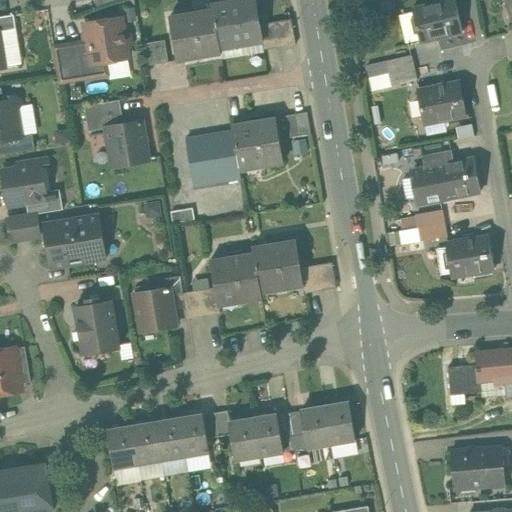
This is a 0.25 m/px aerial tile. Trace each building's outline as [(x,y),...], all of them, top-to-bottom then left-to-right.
[(233,0),(214,3),(213,3),(212,3),(213,9),(219,43),(220,43),(243,39),(244,45),(245,45),(262,42),(263,42),(260,24),(256,0),(233,0)] [(453,0),(444,0),(411,8),(419,40),(460,30),(453,0)] [(213,9),(171,16),(170,16),(177,60),(221,53),(220,43),(219,43),(213,9)] [(14,14),(0,16),(0,30),(16,28),(14,14)] [(89,41),(55,46),(61,82),(108,74),(106,61),(128,57),(126,48),(130,43),(129,37),(124,33),(121,18),(86,24),(89,41)] [(291,18),(260,24),(263,42),(262,42),(264,49),(296,44),(291,18)] [(243,39),(220,43),(221,53),(222,58),(224,58),(224,57),(246,53),(245,45),(244,45),(243,39)] [(165,40),(143,44),(146,66),(168,62),(165,40)] [(412,55),(385,61),(388,73),(415,67),(412,55)] [(415,67),(388,73),(391,86),(418,79),(415,67)] [(458,81),(416,89),(422,122),(464,114),(458,81)] [(13,96),(7,97),(4,101),(0,101),(0,139),(21,136),(21,135),(15,106),(20,106),(19,99),(13,96)] [(120,100),(84,105),(89,131),(106,128),(106,126),(124,123),(120,100)] [(307,112),(284,115),(288,138),(311,134),(307,112)] [(275,118),(234,124),(233,124),(234,128),(239,164),(264,160),(265,165),(284,162),(276,117),(275,117),(275,118)] [(124,123),(106,126),(106,128),(112,164),(121,163),(126,166),(132,165),(135,160),(149,158),(142,120),(124,123)] [(239,164),(234,128),(185,136),(194,188),(242,180),(239,164)] [(21,136),(0,139),(0,154),(35,148),(33,133),(21,135),(21,136)] [(290,140),(294,153),(307,149),(303,135),(290,140)] [(475,158),(447,164),(445,153),(428,156),(430,167),(413,170),(419,203),(481,191),(475,158)] [(27,162),(20,163),(17,168),(2,170),(8,205),(27,202),(48,199),(47,191),(42,163),(31,165),(27,162)] [(48,199),(27,202),(29,214),(36,213),(63,209),(60,189),(47,191),(48,199)] [(164,197),(147,200),(150,214),(167,211),(164,197)] [(445,223),(443,210),(417,214),(419,227),(445,223)] [(29,214),(8,218),(12,241),(40,237),(36,213),(29,214)] [(99,215),(44,224),(51,267),(106,258),(99,215)] [(486,236),(444,242),(449,275),(491,269),(486,236)] [(295,240),(254,247),(254,246),(253,246),(254,253),(260,287),(284,283),(285,288),(303,285),(304,285),(301,267),(296,240),(295,240)] [(254,253),(211,260),(216,287),(219,305),(220,305),(219,299),(243,296),(243,301),(262,298),(260,287),(254,253)] [(332,262),(301,267),(304,285),(303,285),(304,293),(337,288),(332,262)] [(180,275),(161,278),(162,288),(170,287),(174,309),(186,307),(184,293),(183,293),(180,275)] [(162,288),(151,290),(146,287),(140,288),(137,292),(135,293),(142,332),(177,326),(174,309),(170,287),(162,288)] [(186,307),(188,318),(220,313),(219,305),(216,287),(184,293),(186,307)] [(100,297),(87,299),(88,304),(76,306),(79,322),(77,323),(74,327),(75,335),(80,339),(82,338),(84,353),(120,347),(112,300),(101,302),(100,297)] [(25,346),(14,348),(20,383),(31,381),(25,346)] [(14,348),(0,350),(0,392),(21,390),(20,383),(14,348)] [(478,364),(448,367),(451,395),(482,392),(481,382),(495,381),(495,385),(511,383),(511,348),(477,352),(478,364)] [(350,401),(325,406),(332,443),(356,439),(350,401)] [(325,406),(301,410),(307,447),(332,443),(325,406)] [(228,410),(216,412),(219,436),(231,434),(229,422),(230,422),(228,410)] [(301,410),(290,412),(296,449),(307,447),(301,410)] [(216,412),(204,414),(208,438),(219,436),(216,412)] [(290,412),(278,414),(284,451),(296,449),(290,412)] [(204,414),(180,418),(186,455),(210,451),(208,438),(204,414)] [(278,414),(253,418),(260,455),(284,451),(278,414)] [(180,418),(156,422),(162,459),(186,455),(180,418)] [(230,422),(229,422),(231,434),(235,459),(260,455),(253,418),(230,422)] [(156,422),(132,426),(138,463),(162,459),(156,422)] [(132,426),(108,430),(114,467),(138,463),(132,426)] [(502,445),(452,449),(455,490),(506,486),(502,445)] [(52,511),(45,465),(0,472),(0,511),(52,511)]
